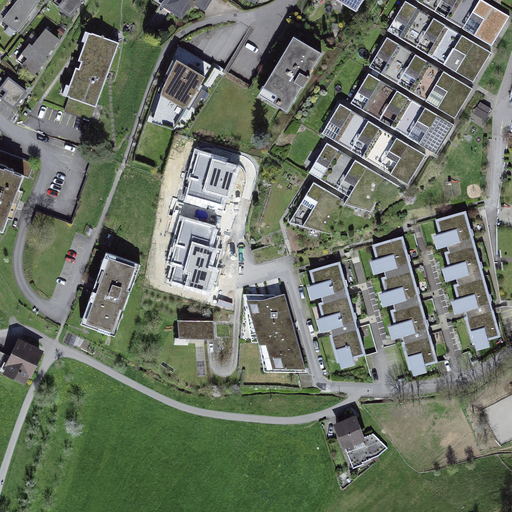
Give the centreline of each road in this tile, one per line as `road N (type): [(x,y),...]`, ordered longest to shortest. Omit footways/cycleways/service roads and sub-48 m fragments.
road 1 (residential): [(54,345),(210,414),(298,421),(334,412),(355,388)]
road 2 (residential): [(95,237),(64,318),(22,288),(17,241),(42,179),(29,150)]
road 3 (residential): [(243,277),(284,267),(318,375),(327,386),(355,388)]
road 4 (residential): [(54,345),(0,486)]
road 5 (residential): [(458,377),(419,239)]
road 6 (residential): [(391,389),(357,264)]
road 7 (residential): [(502,110),(492,239)]
